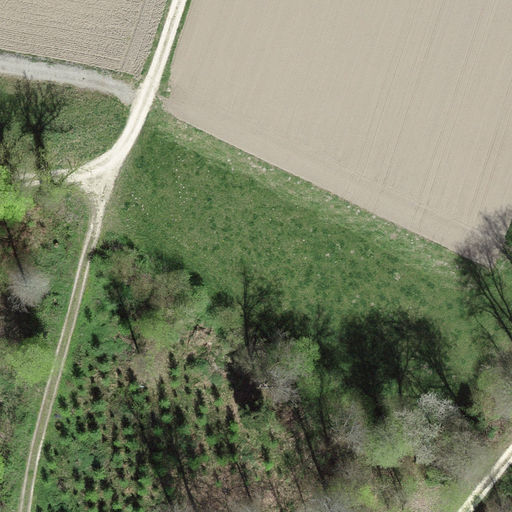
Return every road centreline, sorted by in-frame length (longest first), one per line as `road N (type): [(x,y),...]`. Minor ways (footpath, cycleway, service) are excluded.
road 1 (track): [(111,164),(32,457),(25,511)]
road 2 (track): [(0,188),(111,164),(148,96),(178,0)]
road 3 (track): [(148,96),(0,64)]
